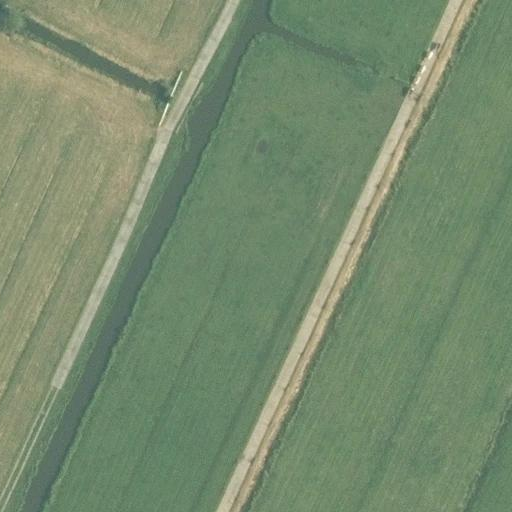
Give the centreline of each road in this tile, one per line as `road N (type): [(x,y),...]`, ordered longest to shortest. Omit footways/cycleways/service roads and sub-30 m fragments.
road 1 (track): [(248,511),(480,0)]
road 2 (track): [(15,511),(246,0)]
